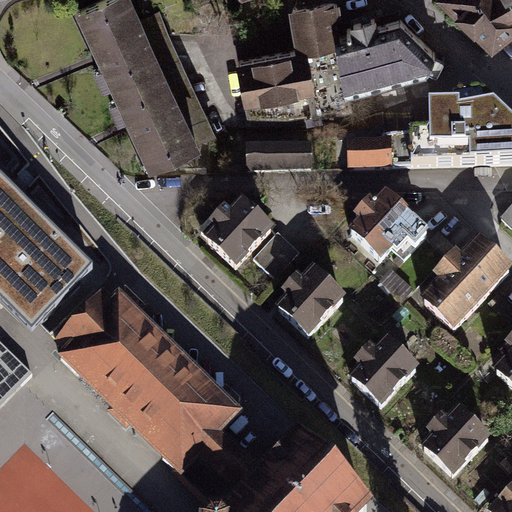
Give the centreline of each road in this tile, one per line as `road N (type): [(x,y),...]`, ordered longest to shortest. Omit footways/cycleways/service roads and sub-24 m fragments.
road 1 (residential): [(0,79),(445,511)]
road 2 (residential): [(511,95),(419,0)]
